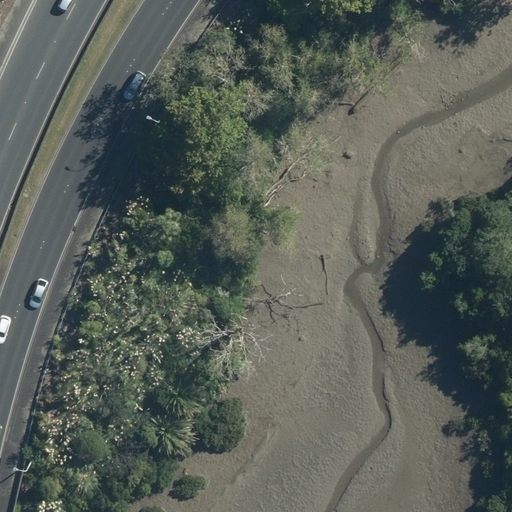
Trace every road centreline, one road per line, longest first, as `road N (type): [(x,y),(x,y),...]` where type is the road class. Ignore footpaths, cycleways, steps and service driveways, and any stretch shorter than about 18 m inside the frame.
road 1 (primary): [(171,0),(77,162),(0,360)]
road 2 (primary): [(0,157),(70,0)]
